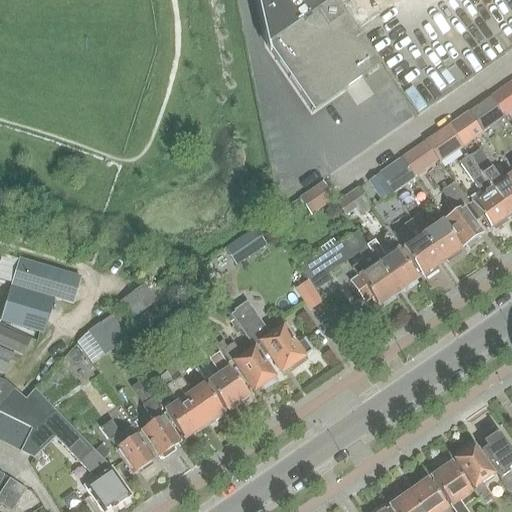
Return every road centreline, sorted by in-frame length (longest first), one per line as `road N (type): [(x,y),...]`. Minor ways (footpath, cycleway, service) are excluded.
road 1 (secondary): [(229,511),(511,317)]
road 2 (unclassified): [(341,184),(511,66)]
